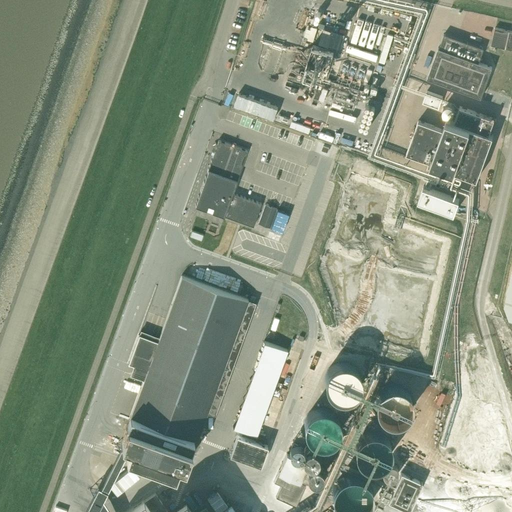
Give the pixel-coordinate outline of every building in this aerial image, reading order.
[(371,17),(373,10),(362,6),(360,13),(371,17)] [(336,7),(334,14),(349,19),(352,12),(336,7)] [(491,45),(511,49),(511,31),(495,27),(491,45)] [(484,48),(444,34),(439,48),(438,48),(427,78),(481,97),(492,67),(479,62),(484,48)] [(265,60),(291,68),(297,45),(271,38),(265,60)] [(325,92),(330,77),(310,69),(304,84),(325,92)] [(233,103),(246,107),(250,94),(238,90),(233,103)] [(427,91),(423,103),(439,108),(443,97),(427,91)] [(254,95),(248,107),(254,110),(259,97),(254,95)] [(287,119),(291,106),(262,96),(258,110),(287,119)] [(443,110),(443,111),(444,113),(445,114),(446,115),(447,115),(448,115),(450,115),(451,115),(452,114),(453,113),(454,112),(454,111),(454,110),(454,108),(454,107),(453,106),(452,105),(451,104),(449,104),(448,104),(447,104),(445,105),(444,106),(444,107),(443,109),(443,110)] [(443,129),(419,120),(406,154),(477,179),(493,135),(489,134),(495,119),(460,106),(454,121),(447,118),(443,129)] [(293,118),(291,124),(311,131),(313,124),(293,118)] [(314,133),(332,138),(335,125),(317,121),(314,133)] [(215,150),(195,204),(196,205),(253,226),(262,203),(232,192),(247,151),(218,140),(217,143),(212,145),(215,150)] [(419,198),(454,211),(460,196),(424,183),(419,198)] [(277,209),(265,205),(258,224),(270,228),(277,209)] [(511,268),(503,306),(509,320),(511,320),(511,268)] [(139,334),(128,363),(147,370),(121,443),(129,446),(126,455),(147,463),(146,466),(154,469),(155,466),(175,473),(178,463),(184,466),(190,449),(193,451),(248,299),(182,275),(158,341),(139,334)] [(263,341),(229,436),(253,445),(287,350),(263,341)] [(345,362),(343,361),(341,361),(338,362),(336,362),(334,363),(333,364),(331,365),(329,367),(328,368),(327,370),(326,372),(325,374),(324,376),(324,378),(324,380),(324,382),(324,384),(325,386),(326,388),(327,390),(328,391),(329,393),(331,394),(333,395),(335,396),(336,397),(339,398),(341,398),(343,398),(345,398),(347,397),(349,397),(351,396),(353,395),(354,394),(356,392),(357,390),(358,389),(359,387),(360,385),(360,383),(360,381),(360,379),(360,377),(360,375),(359,373),(358,371),(357,369),(356,367),(354,366),(352,365),(351,364),(349,363),(347,362),(345,362)] [(375,408),(376,410),(377,412),(378,414),(380,416),(382,418),(384,419),(386,420),(388,421),(391,422),(393,422),(396,422),(398,421),(400,420),(402,419),(404,418),(406,416),(408,414),(409,412),(410,410),(411,408),(411,406),(412,403),(411,401),(411,398),(410,396),(409,394),(408,392),(406,390),(404,389),(402,387),(400,386),(398,385),(395,385),(393,385),(391,385),(388,385),(386,386),(384,387),(382,389),(380,390),(378,392),(377,394),(376,396),(375,398),(375,401),(375,403),(375,406),(375,408)] [(303,425),(303,427),(304,429),(304,431),(305,433),(306,435),(307,437),(308,438),(310,439),(311,441),(313,442),(315,443),(317,443),(319,444),(321,444),(323,444),(325,444),(326,443),(328,443),(330,442),(332,441),(333,440),(335,438),(336,437),(337,435),(338,433),(339,432),(340,430),(340,428),(340,426),(340,424),(340,422),(339,420),(338,418),(338,416),(336,415),(335,413),(334,412),(332,410),(330,409),(329,409),(327,408),(325,407),(323,407),(321,407),(319,407),(317,408),(315,408),(313,409),(312,410),(310,411),(308,413),(307,414),(306,416),(305,418),(304,420),(304,421),(303,423),(303,425)] [(354,448),(354,449),(354,450),(354,451),(354,452),(354,453),(355,454),(355,455),(355,456),(356,457),(356,458),(357,458),(357,459),(357,460),(358,460),(358,461),(359,461),(360,462),(360,463),(361,463),(361,464),(362,464),(363,464),(363,465),(364,465),(365,466),(366,466),(367,466),(368,467),(369,467),(370,467),(371,467),(372,467),(373,467),(374,467),(375,467),(376,467),(377,467),(377,466),(378,466),(379,466),(380,466),(380,465),(381,465),(382,464),(383,464),(384,463),(385,462),(385,461),(386,461),(387,460),(387,459),(388,458),(388,457),(389,457),(389,456),(390,455),(390,454),(390,453),(390,452),(390,451),(391,451),(391,450),(391,449),(391,448),(391,447),(390,446),(390,445),(390,444),(390,443),(390,442),(389,442),(389,441),(388,440),(388,439),(387,438),(387,437),(386,437),(386,436),(385,436),(385,435),(384,435),(384,434),(383,434),(383,433),(382,433),(381,433),(380,432),(379,432),(379,431),(378,431),(377,431),(376,431),(375,431),(374,430),(373,430),(372,430),(371,430),(370,430),(370,431),(369,431),(368,431),(367,431),(366,431),(366,432),(365,432),(364,432),(364,433),(363,433),(362,434),(361,434),(360,435),(360,436),(359,436),(358,437),(357,438),(357,439),(356,440),(356,441),(355,441),(355,442),(355,443),(355,444),(354,444),(354,445),(354,446),(354,447),(354,448)] [(289,444),(288,445),(288,447),(288,448),(288,450),(289,451),(290,453),(291,453),(293,454),(294,455),(296,454),(298,454),(299,453),(300,452),(301,451),(302,450),(302,448),(302,447),(302,445),(301,444),(300,442),(299,441),(297,441),(296,440),(294,440),(293,441),(291,441),(290,442),(289,444)] [(313,447),(311,446),(310,446),(308,446),(307,447),(306,447),(304,448),(303,449),(302,450),(302,451),(301,453),(301,454),(301,456),(302,457),(302,459),(303,460),(304,461),(306,461),(307,462),(309,462),(310,462),(312,462),(313,461),(314,461),(315,460),(316,458),(317,457),(317,456),(317,454),(317,453),(317,451),(316,450),(315,449),(314,448),(313,447)] [(308,463),(287,453),(274,482),(281,485),(276,497),(296,506),(306,484),(299,481),(308,463)] [(320,466),(319,465),(318,464),(317,463),(316,463),(314,463),(313,463),(312,463),(310,463),(309,464),(308,465),(307,466),(306,467),(306,469),(306,470),(306,471),(306,473),(306,474),(307,475),(308,476),(309,477),(310,478),(312,478),(313,479),(315,479),(316,478),(317,478),(318,477),(319,476),(320,475),(321,474),(322,473),(322,471),(322,470),(322,468),(321,467),(320,466)] [(398,474),(398,472),(398,471),(398,470),(397,468),(397,467),(396,466),(395,465),(394,464),(393,464),(391,463),(390,463),(389,463),(387,463),(386,464),(385,465),(384,465),(383,467),(382,468),(382,469),(381,470),(381,472),(381,473),(382,474),(382,476),(383,477),(384,478),(385,478),(387,479),(388,479),(389,480),(391,480),(392,479),(393,479),(394,478),(395,477),(396,476),(397,475),(398,474)] [(409,511),(422,483),(400,473),(387,501),(409,511)] [(372,499),(372,496),(372,494),(372,492),(372,490),(371,488),(370,485),(369,484),(368,482),(366,480),(365,479),(363,477),(361,476),(359,475),(357,475),(355,474),(352,474),(350,474),(348,474),(346,475),(344,476),(342,477),(340,478),(338,479),(336,481),(335,483),(334,485),(333,487),(332,489),(332,491),(331,493),(331,495),(332,498),(332,500),(333,502),(334,504),(335,506),(336,507),(338,509),(340,511),(342,511),(361,511),(363,511),(365,510),(366,508),(368,507),(369,505),(370,503),(371,501),(372,499)] [(208,511),(206,507),(198,511),(191,511),(187,504),(174,511),(168,511),(155,493),(126,511),(208,511)]
